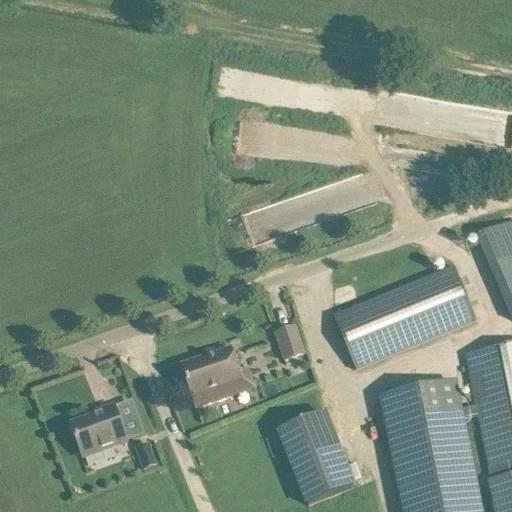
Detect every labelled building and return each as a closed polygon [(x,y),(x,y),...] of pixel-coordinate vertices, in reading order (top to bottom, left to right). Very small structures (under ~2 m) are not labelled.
[(424,152),(422,170),(436,172),(436,178),(463,183),(466,159),(424,152)] [(511,222),(477,237),(511,318),(511,222)] [(356,372),(476,322),(455,269),(334,319),(356,372)] [(305,355),(296,329),(276,336),(285,362),(305,355)] [(460,412),(462,422),(479,418),(492,482),(490,482),(496,511),(511,511),(511,346),(466,356),(477,408),(460,412)] [(232,351),(182,368),(196,410),(229,399),(226,390),(243,384),(232,351)] [(460,412),(454,383),(382,398),(404,511),(480,511),(462,422),(460,412)] [(100,416),(72,426),(83,459),(127,444),(114,408),(99,413),(100,416)] [(308,507),(354,490),(324,414),(279,432),(308,507)] [(157,467),(149,444),(136,449),(145,471),(157,467)]
